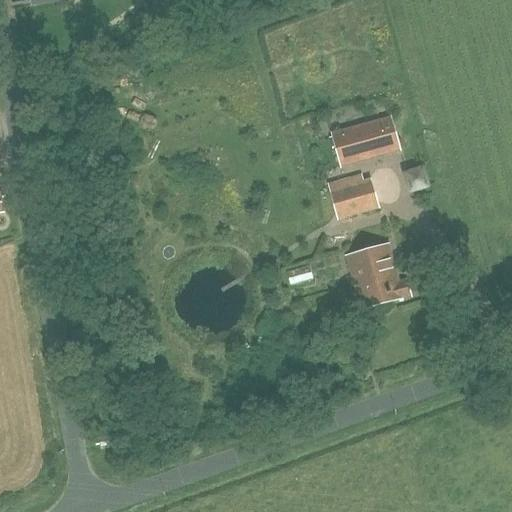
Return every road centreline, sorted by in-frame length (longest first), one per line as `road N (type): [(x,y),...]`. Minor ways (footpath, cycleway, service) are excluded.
road 1 (unclassified): [(84,511),(0,33)]
road 2 (unclassified): [(84,511),(511,361)]
